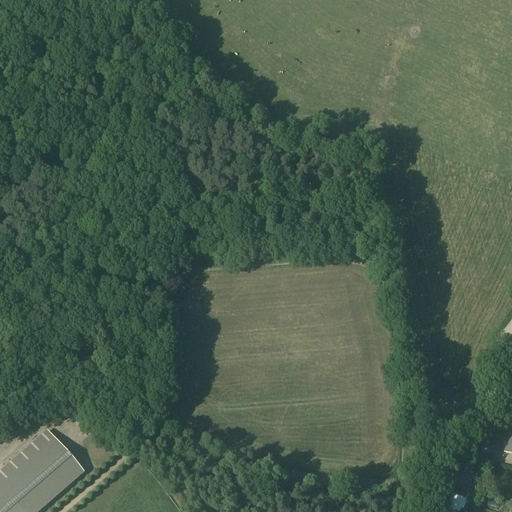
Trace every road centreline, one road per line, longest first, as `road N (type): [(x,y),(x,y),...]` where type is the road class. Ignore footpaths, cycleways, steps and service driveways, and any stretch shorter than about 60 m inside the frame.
road 1 (track): [(372,253),(196,269),(183,276),(177,304),(131,295)]
road 2 (track): [(372,253),(398,373),(398,511)]
road 3 (track): [(177,304),(166,416),(61,511)]
road 4 (track): [(487,451),(492,363),(511,325)]
